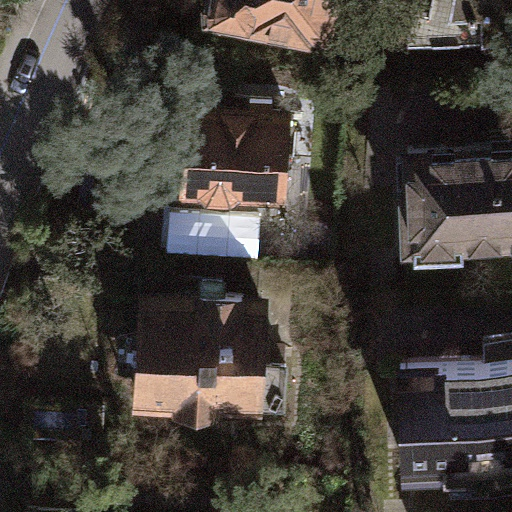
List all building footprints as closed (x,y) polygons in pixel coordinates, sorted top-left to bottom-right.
[(210,0),(209,9),(325,31),(331,0),(210,0)] [(511,0),(427,0),(420,34),(511,29),(511,0)] [(182,191),(281,196),(285,108),(186,103),(182,191)] [(511,137),(401,142),(405,241),(511,236),(511,137)] [(169,399),(285,402),(285,359),(258,359),(259,294),(147,294),(145,365),(138,381),(141,397),(155,402),(169,399)] [(511,352),(399,356),(403,467),(511,463),(511,352)]
